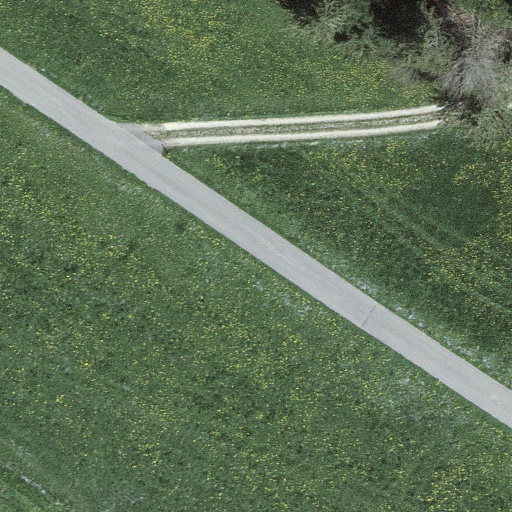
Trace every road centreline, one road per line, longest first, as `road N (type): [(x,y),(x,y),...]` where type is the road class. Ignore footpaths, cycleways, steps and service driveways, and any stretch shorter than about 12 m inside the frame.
road 1 (unclassified): [(0,66),(511,405)]
road 2 (track): [(115,144),(166,132),(388,123),(511,95)]
